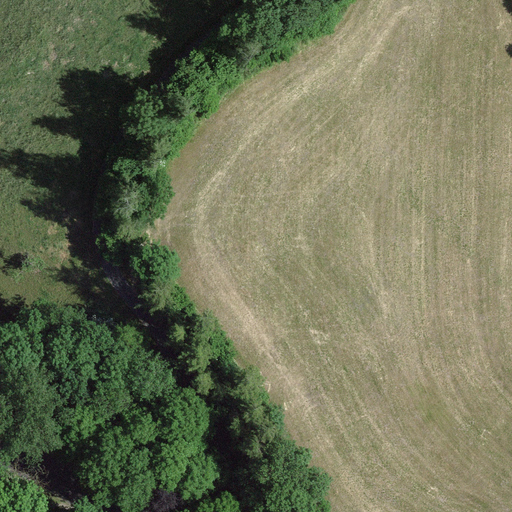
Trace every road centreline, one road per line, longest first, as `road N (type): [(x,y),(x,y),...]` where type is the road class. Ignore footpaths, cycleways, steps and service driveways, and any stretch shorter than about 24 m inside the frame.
road 1 (track): [(247,511),(222,450),(141,312),(98,256),(94,193),(119,125),(174,59),(252,0)]
road 2 (tertiary): [(107,511),(38,465),(0,455)]
